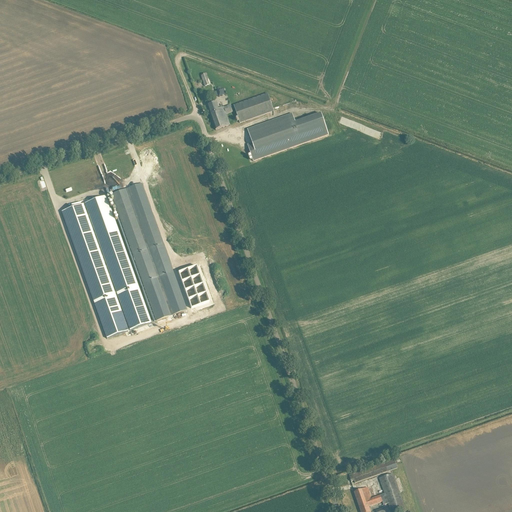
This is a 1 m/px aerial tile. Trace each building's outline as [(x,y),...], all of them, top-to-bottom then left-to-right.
[(210,85),(207,74),(201,76),(203,82),(201,82),(202,85),(204,84),(205,86),(210,85)] [(274,111),(268,93),(234,105),(240,123),(274,111)] [(216,103),(207,106),(216,130),(231,125),(227,114),(233,112),(230,105),(218,109),(216,103)] [(292,114),(247,130),(252,144),(247,145),(253,162),(329,135),(321,114),(296,123),(292,114)] [(141,184),(112,194),(157,321),(186,310),(141,184)] [(106,196),(62,212),(106,337),(150,321),(106,196)] [(179,274),(192,307),(209,302),(196,268),(179,274)] [(351,482),(354,481),(355,483),(397,469),(394,459),(349,475),(351,482)] [(359,491),(354,493),(360,511),(370,511),(369,507),(382,502),(384,506),(388,504),(390,511),(406,511),(393,474),(379,479),(384,495),(380,496),(372,499),(368,488),(359,491)]
